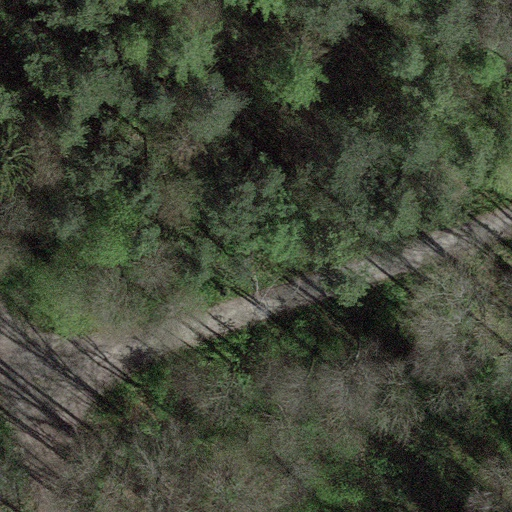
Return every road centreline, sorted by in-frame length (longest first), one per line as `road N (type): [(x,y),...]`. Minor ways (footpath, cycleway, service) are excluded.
road 1 (track): [(511,221),(13,382)]
road 2 (track): [(0,352),(57,511)]
